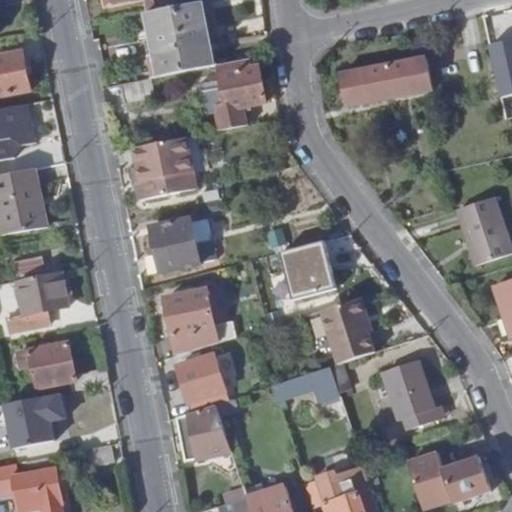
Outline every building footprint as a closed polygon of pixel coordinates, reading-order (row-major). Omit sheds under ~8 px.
[(216,66),(202,2),(177,8),(149,13),(161,77),(216,66)] [(434,34),(412,40),(415,55),(438,50),(434,34)] [(24,54),(0,58),(0,98),(32,93),(24,54)] [(253,69),(251,59),(219,66),(227,109),(215,110),(218,132),(248,127),(244,105),(267,101),(260,68),(253,69)] [(433,91),(427,59),(344,73),(350,107),(433,91)] [(152,79),(122,85),(126,103),(156,97),(152,79)] [(30,106),(25,107),(29,123),(33,122),(30,106)] [(29,123),(25,107),(0,112),(0,163),(17,160),(26,148),(38,145),(33,122),(29,123)] [(186,139),(134,149),(138,164),(139,164),(146,200),(196,189),(193,173),(186,139)] [(0,226),(2,238),(48,230),(36,171),(0,178),(0,226)] [(457,213),(476,267),(511,253),(511,251),(495,200),(457,213)] [(207,219),(191,223),(196,244),(212,240),(207,219)] [(196,244),(191,223),(191,220),(152,227),(162,272),(200,264),(196,244)] [(43,260),(14,266),(17,280),(45,274),(43,260)] [(70,310),(62,275),(18,283),(25,319),(10,321),(13,335),(53,327),(49,314),(70,310)] [(511,335),(511,279),(496,285),(511,335)] [(223,286),(206,290),(215,328),(232,324),(223,286)] [(166,298),(178,357),(235,339),(232,324),(215,328),(206,290),(166,298)] [(364,299),(324,311),(341,366),(378,353),(371,331),(367,321),(370,316),(364,299)] [(73,395),(111,387),(109,372),(78,379),(71,348),(20,358),(22,372),(36,369),(41,393),(72,385),(73,395)] [(179,367),(192,416),(217,407),(229,403),(216,358),(179,367)] [(415,429),(439,421),(435,411),(418,362),(385,373),(401,422),(411,418),(415,429)] [(335,385),(330,369),(273,388),(279,404),(335,385)] [(83,407),(52,414),(58,446),(90,440),(83,407)] [(192,416),(178,421),(187,459),(231,449),(217,407),(192,416)] [(435,411),(439,421),(446,418),(442,407),(435,411)] [(116,466),(113,448),(88,453),(91,471),(116,466)] [(15,455),(17,467),(41,463),(39,450),(15,455)] [(455,504),(491,491),(485,475),(481,465),(479,459),(444,471),(438,453),(408,463),(424,511),(454,500),(455,504)] [(481,465),(485,475),(493,472),(490,462),(481,465)] [(17,467),(0,470),(0,484),(16,481),(20,480),(17,467)] [(20,480),(16,481),(21,511),(65,511),(58,473),(20,480)] [(248,499),(251,511),(300,511),(301,511),(300,511),(295,511),(287,486),(248,499)] [(222,500),(224,507),(248,499),(245,492),(222,500)] [(378,511),(372,492),(359,497),(358,494),(324,506),(326,511),(378,511)] [(224,507),(220,509),(221,511),(251,511),(248,499),(224,507)]
